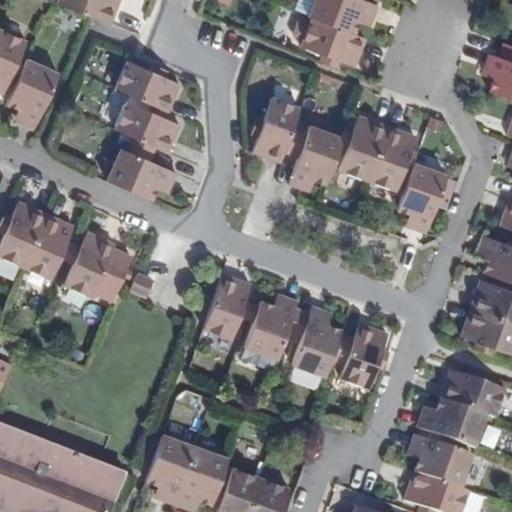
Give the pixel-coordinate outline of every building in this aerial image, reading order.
[(89,15),(110,23),(117,0),(56,0),(56,3),(89,15)] [(292,0),(289,8),(303,13),(308,0),(292,0)] [(308,16),(349,32),(354,18),(356,11),(369,16),(374,2),(369,0),(308,0),(303,13),(303,15),(308,16)] [(356,11),(354,18),(367,22),(369,16),(356,11)] [(351,65),(362,37),(349,32),(308,16),(307,20),(301,18),(295,20),(291,33),(294,38),(299,40),(298,45),(315,51),(312,58),(324,63),(326,56),(351,65)] [(22,38),(0,28),(0,87),(9,67),(18,71),(23,59),(15,56),(22,38)] [(28,50),(23,59),(18,71),(8,94),(21,100),(28,103),(22,115),(35,121),(60,64),(28,50)] [(492,76),(487,90),(511,98),(511,58),(485,50),(481,62),(495,67),(492,76)] [(165,68),(151,62),(148,70),(125,60),(114,86),(148,100),(158,105),(165,108),(176,81),(162,76),(165,68)] [(478,71),(492,76),(495,67),(481,62),(478,71)] [(288,126),(295,105),(267,95),(257,121),(248,118),(244,130),(253,133),(248,149),(276,159),(279,149),(288,126)] [(158,105),(148,100),(145,108),(118,96),(108,125),(129,134),(148,142),(160,148),(171,119),(155,112),(158,105)] [(15,112),(22,115),(28,103),(21,100),(15,112)] [(511,121),(511,117),(511,112),(500,108),(497,117),(511,121)] [(363,178),(383,124),(355,113),(347,132),(340,129),(338,137),(336,141),(345,145),(336,168),(363,178)] [(511,117),(511,121),(497,117),(493,130),(511,135),(511,117)] [(336,141),(338,137),(302,124),(300,130),(291,153),(280,183),(294,188),(299,173),(308,176),(321,181),(336,141)] [(410,136),(383,124),(363,178),(391,189),(400,164),(408,167),(410,163),(412,155),(404,152),(410,136)] [(291,153),(300,130),(288,126),(279,149),(291,153)] [(148,142),(129,134),(123,147),(142,155),(148,142)] [(108,140),(93,173),(138,193),(143,180),(147,173),(160,179),(166,166),(142,155),(123,147),(108,140)] [(410,163),(408,167),(394,208),(407,212),(415,215),(410,229),(423,234),(444,174),(410,163)] [(147,173),(143,180),(157,186),(160,179),(147,173)] [(303,191),(308,176),(299,173),(294,188),(303,191)] [(511,194),(509,194),(500,221),(511,225),(511,194)] [(14,211),(5,208),(0,219),(8,223),(0,242),(0,249),(26,259),(49,207),(21,195),(14,211)] [(76,218),(49,207),(26,259),(54,270),(64,248),(70,251),(76,239),(69,236),(76,218)] [(402,226),(410,229),(415,215),(407,212),(402,226)] [(85,243),(76,239),(70,251),(80,255),(69,280),(98,292),(120,239),(92,227),(85,243)] [(508,280),(511,280),(511,242),(506,241),(479,230),(473,245),(487,250),(485,257),(480,270),(497,276),(508,280)] [(487,250),(473,245),(471,253),(485,257),(487,250)] [(132,271),(125,286),(142,293),(149,278),(132,271)] [(246,281),(220,272),(200,326),(227,335),(236,309),(244,312),(248,301),(240,298),(246,281)] [(466,305),(511,320),(511,290),(505,289),(508,280),(497,276),(494,285),(475,278),(466,305)] [(254,301),(254,303),(247,323),(239,348),(241,348),(237,360),(267,370),(271,359),(273,360),(283,331),(292,307),(295,299),(272,292),(268,305),(254,301)] [(254,303),(248,301),(244,312),(241,321),(247,323),(254,303)] [(511,352),(511,350),(511,320),(466,305),(456,332),(475,339),(472,347),(483,351),(486,343),(511,352)] [(337,333),(338,332),(325,327),(317,324),(322,310),(311,306),(308,313),(300,336),(289,366),(321,378),(329,356),(337,333)] [(308,313),(292,307),(283,331),(300,336),(308,313)] [(317,324),(325,327),(330,313),(322,310),(317,324)] [(381,363),(385,352),(378,350),(384,333),(360,324),(354,340),(346,362),(340,377),(365,387),(375,361),(381,363)] [(354,340),(337,333),(329,356),(346,362),(354,340)] [(0,363),(0,383),(8,366),(0,363)] [(479,380),(482,371),(470,367),(467,375),(450,369),(441,396),(487,412),(495,415),(504,388),(479,380)] [(461,442),(474,447),(487,412),(441,396),(436,409),(434,418),(419,413),(415,426),(419,427),(444,436),(451,439),(461,442)] [(434,418),(436,409),(423,404),(419,413),(434,418)] [(449,445),(451,439),(444,436),(419,427),(417,434),(412,432),(407,446),(421,451),(418,459),(414,472),(460,488),(472,454),(458,449),(449,445)] [(0,506),(2,507),(1,509),(7,511),(12,511),(34,458),(55,466),(64,451),(35,440),(33,444),(24,440),(25,436),(5,428),(4,432),(0,430),(0,506)] [(158,433),(142,478),(152,482),(160,485),(156,498),(170,503),(191,444),(158,433)] [(191,444),(170,503),(184,509),(189,495),(196,498),(208,502),(208,500),(212,489),(224,456),(191,444)] [(405,455),(418,459),(421,451),(407,446),(405,455)] [(72,452),(66,449),(64,451),(55,466),(34,458),(12,511),(35,511),(72,452)] [(73,454),(72,452),(35,511),(108,511),(122,474),(107,469),(105,473),(96,469),(97,465),(83,459),(82,463),(73,460),(74,457),(74,455),(73,454)] [(215,511),(245,511),(257,477),(230,469),(223,492),(212,489),(208,500),(218,504),(215,511)] [(472,511),(479,495),(469,491),(460,488),(414,472),(404,500),(421,506),(419,511),(432,511),(434,510),(439,511),(472,511)] [(278,511),(286,486),(257,477),(245,511),(278,511)] [(160,485),(152,482),(148,495),(156,498),(160,485)] [(189,495),(184,509),(191,511),(196,498),(189,495)]
